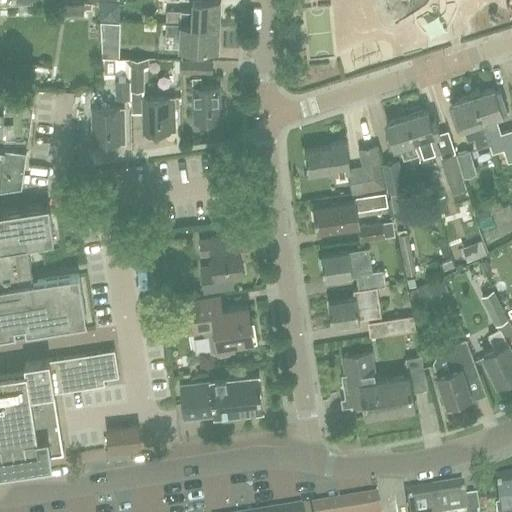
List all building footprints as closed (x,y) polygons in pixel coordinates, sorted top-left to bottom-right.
[(166,10),(166,22),(219,24),(220,0),(193,0),(193,11),(166,10)] [(219,48),(219,24),(166,22),(165,34),(180,35),(179,47),(219,48)] [(148,58),(130,58),(131,90),(144,90),(144,67),(149,67),(148,59),(148,58)] [(174,72),(180,72),(213,74),(213,60),(180,59),(180,60),(175,60),(174,72)] [(194,121),(220,120),(219,86),(201,87),(201,77),(192,78),(194,121)] [(115,80),(116,99),(130,99),(130,79),(115,80)] [(511,129),(503,132),(497,114),(503,113),(502,111),(507,110),(499,86),(494,88),(494,87),(473,93),(490,143),(493,151),(503,147),(508,163),(511,161),(511,129)] [(490,143),(473,93),(454,99),(455,101),(449,103),(457,126),(462,124),(467,139),(474,137),(477,147),(490,143)] [(176,97),(169,97),(142,98),(143,132),(145,132),(145,134),(148,137),(158,137),(161,134),(161,131),(170,131),(177,131),(176,97)] [(0,139),(28,140),(33,104),(0,103),(0,139)] [(432,134),(440,131),(437,120),(431,122),(427,108),(407,115),(415,141),(419,152),(423,164),(431,162),(429,154),(438,151),(432,134)] [(124,109),(119,109),(92,110),(93,144),(120,143),(125,143),(124,109)] [(415,141),(407,115),(387,121),(391,135),(386,136),(390,148),(394,146),(395,147),(400,146),(404,157),(411,155),(415,167),(423,164),(419,152),(415,141)] [(331,145),(305,148),(308,172),(335,168),(336,173),(349,171),(349,168),(345,140),(331,142),(331,145)] [(362,166),(349,168),(349,171),(353,193),(384,187),(376,145),(359,148),(362,166)] [(22,189),(26,153),(0,149),(0,192),(21,189),(22,189)] [(469,150),(457,153),(469,191),(479,188),(475,174),(476,174),(469,150)] [(469,191),(457,153),(455,154),(440,158),(448,182),(463,178),(467,191),(469,191)] [(387,191),(403,188),(397,160),(381,163),(387,191)] [(318,230),(359,223),(355,200),(314,206),(318,230)] [(48,207),(0,214),(0,335),(86,322),(79,275),(33,282),(27,245),(54,241),(48,207)] [(385,237),(395,235),(393,220),(358,225),(360,241),(385,237)] [(231,276),(243,274),(239,247),(228,249),(226,237),(201,241),(203,253),(212,252),(214,265),(201,267),(205,291),(232,287),(231,276)] [(373,271),(370,248),(350,251),(350,249),(322,254),(325,277),(357,272),(359,288),(354,289),(385,284),(382,270),(378,270),(373,271)] [(309,293),(332,290),(331,281),(308,284),(309,293)] [(385,285),(385,284),(354,289),(356,297),(329,301),(333,325),(361,321),(361,318),(381,314),(377,287),(385,285)] [(496,325),(508,319),(493,289),(480,295),(496,325)] [(194,332),(203,331),(203,334),(207,336),(210,335),(212,351),(219,356),(229,354),(232,351),(231,346),(233,346),(233,342),(248,340),(249,342),(257,341),(253,322),(251,322),(248,305),(222,309),(220,296),(189,301),(194,332)] [(413,314),(388,319),(390,332),(416,328),(413,314)] [(498,382),(500,381),(501,384),(505,385),(511,381),(511,350),(501,327),(489,333),(496,347),(484,353),(498,382)] [(433,361),(437,374),(443,391),(441,392),(440,394),(443,401),(445,402),(447,402),(448,404),(472,395),(465,378),(477,369),(465,337),(451,343),(449,347),(450,351),(435,356),(433,361)] [(63,450),(54,392),(104,384),(103,378),(119,376),(115,350),(25,364),(26,370),(0,374),(0,456),(2,456),(3,466),(28,463),(27,456),(39,454),(39,457),(47,456),(46,453),(55,452),(55,455),(63,453),(62,451),(63,450)] [(346,406),(365,403),(376,380),(371,351),(343,355),(346,374),(341,374),(346,406)] [(415,407),(412,391),(427,389),(422,355),(405,358),(408,375),(376,380),(365,403),(367,414),(415,407)] [(210,381),(180,384),(184,418),(219,414),(219,418),(232,417),(232,413),(262,409),(258,373),(210,379),(210,381)] [(110,450),(140,447),(138,426),(107,429),(110,450)] [(511,511),(511,479),(495,482),(499,506),(495,507),(495,511),(511,511)] [(465,511),(461,488),(432,492),(435,511),(465,511)] [(435,511),(432,492),(406,497),(408,511),(435,511)] [(271,511),(268,499),(222,510),(222,511),(271,511)] [(378,511),(377,501),(343,507),(344,511),(378,511)]
